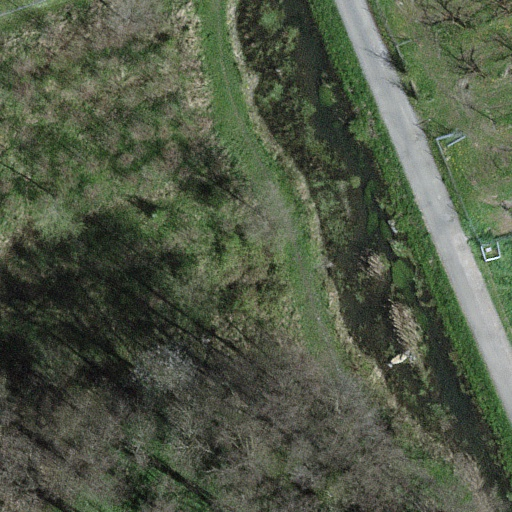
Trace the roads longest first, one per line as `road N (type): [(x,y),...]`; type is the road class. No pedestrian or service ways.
road 1 (track): [(259,0),(468,511)]
road 2 (track): [(511,401),(350,0)]
